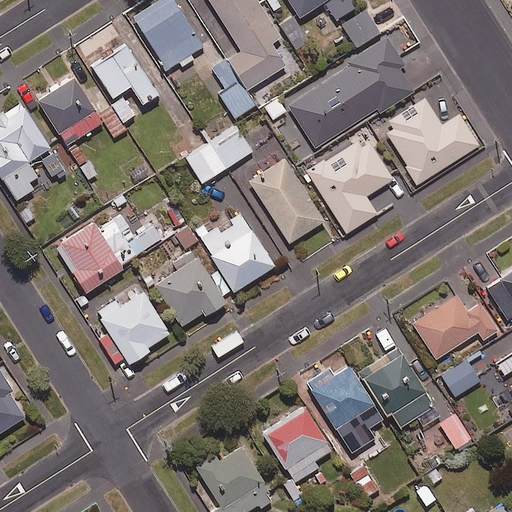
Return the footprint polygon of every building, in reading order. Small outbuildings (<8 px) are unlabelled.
[(205,50),(173,0),(156,0),(132,15),(169,73),(205,50)] [(280,36),(257,0),(208,0),(240,50),(212,68),(225,88),(216,94),(232,119),(255,104),(246,90),(285,65),(271,42),(280,36)] [(288,0),(299,17),(324,1),(335,18),(354,6),(350,0),(288,0)] [(379,32),(365,10),(341,24),(355,47),(379,32)] [(405,64),(386,36),(287,104),(317,148),(376,108),(380,113),(414,90),(399,68),(405,64)] [(158,94),(126,45),(92,67),(112,97),(130,85),(142,104),(158,94)] [(102,122),(74,77),(37,100),(65,145),(102,122)] [(393,129),(386,133),(407,164),(404,166),(416,184),(479,144),(459,112),(441,123),(425,97),(387,120),(393,129)] [(21,102),(0,115),(0,176),(16,201),(34,189),(30,184),(39,178),(28,162),(51,147),(21,102)] [(252,150),(235,125),(185,157),(201,182),(252,150)] [(392,178),(365,135),(307,172),(345,233),(377,213),(366,195),(392,178)] [(64,171),(53,153),(41,160),(52,178),(64,171)] [(284,157),(248,180),(288,243),(324,220),(284,157)] [(274,264),(239,212),(208,232),(203,225),(195,231),(234,290),(274,264)] [(97,229),(120,264),(160,239),(150,224),(134,234),(121,214),(97,229)] [(120,264),(97,229),(92,221),(53,246),(83,294),(123,268),(120,264)] [(198,239),(187,225),(174,235),(184,249),(198,239)] [(226,301),(192,250),(164,268),(168,274),(154,283),(181,325),(202,311),(205,315),(226,301)] [(511,270),(486,286),(505,319),(511,314),(511,270)] [(169,333),(142,291),(100,319),(129,363),(148,351),(146,347),(169,333)] [(456,294),(412,323),(435,359),(477,332),(482,339),(498,330),(480,302),(467,310),(456,294)] [(397,346),(357,371),(384,416),(390,412),(399,428),(417,417),(422,426),(439,416),(397,346)] [(479,380),(466,359),(441,376),(454,396),(479,380)] [(382,419),(349,364),(334,373),(331,367),(307,381),(351,454),(369,443),(362,432),(382,419)] [(0,431),(24,416),(9,391),(13,389),(0,368),(0,431)] [(330,450),(305,408),(265,432),(294,481),(318,467),(314,460),(330,450)] [(471,438),(454,412),(439,422),(456,448),(471,438)] [(247,511),(272,498),(242,446),(217,460),(214,454),(191,468),(216,511),(247,511)] [(378,488),(362,464),(349,472),(365,496),(378,488)] [(511,511),(511,509),(507,502),(491,511),(475,511),(473,508),(466,511),(511,511)]
